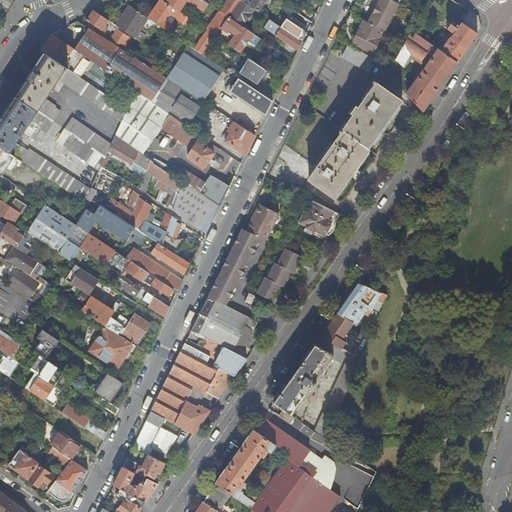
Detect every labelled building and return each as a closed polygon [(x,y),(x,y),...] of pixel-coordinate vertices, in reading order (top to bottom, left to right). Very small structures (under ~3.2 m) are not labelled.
[(179,11),(167,4),(161,0),(160,0),(148,18),(167,31),(176,19),(183,24),(183,23),(188,17),(179,11)] [(207,3),(201,0),(169,0),(167,4),(179,11),(186,0),(203,12),(209,4),(207,3)] [(228,0),(220,12),(229,18),(242,26),(247,19),(249,16),(254,9),(240,0),(228,0)] [(247,0),(240,0),(254,9),(258,12),(265,0),(253,0),(252,3),(247,0)] [(368,22),(382,30),(384,31),(398,3),(392,0),(379,0),(379,1),(368,22)] [(148,18),(130,6),(116,26),(134,38),(148,18)] [(113,24),(93,11),(87,21),(102,31),(105,26),(110,29),(113,24)] [(479,16),(470,11),(461,23),(477,34),(480,29),(481,27),(479,16)] [(220,12),(207,30),(216,36),(222,27),(224,24),(229,18),(220,12)] [(230,45),(240,52),(252,33),(242,26),(229,18),(224,24),(229,28),(231,24),(240,30),(230,45)] [(269,19),(264,27),(290,45),(292,43),(299,47),(302,42),(301,41),(286,31),(269,19)] [(368,22),(365,21),(360,32),(358,31),(354,41),(373,50),(378,41),(383,43),(388,34),(382,31),(382,30),(368,22)] [(453,33),(451,37),(467,48),(471,42),(477,34),(461,23),(459,26),(453,21),(447,29),(453,33)] [(301,41),(302,42),(305,35),(290,24),(286,31),(301,41)] [(222,27),(216,36),(220,39),(226,29),(222,27)] [(89,28),(74,49),(84,56),(137,92),(151,102),(167,78),(122,49),(110,41),(89,28)] [(117,29),(110,41),(122,49),(129,37),(117,29)] [(207,30),(194,49),(203,54),(216,36),(207,30)] [(405,42),(395,60),(403,68),(410,55),(420,61),(432,45),(412,30),(405,42)] [(40,51),(44,53),(73,72),(84,56),(74,49),(52,34),(40,51)] [(216,36),(203,54),(209,59),(222,40),(220,39),(216,36)] [(467,48),(451,37),(445,45),(440,51),(456,63),(467,48)] [(376,60),(348,45),(342,58),(369,73),(376,60)] [(406,94),(422,111),(427,104),(456,63),(440,51),(438,50),(421,73),(406,94)] [(277,59),(290,67),(293,60),(281,52),(277,59)] [(44,53),(16,96),(53,122),(60,111),(55,108),(56,106),(45,99),(59,80),(122,123),(128,110),(102,92),(73,72),(44,53)] [(184,53),(167,78),(203,101),(219,76),(184,53)] [(235,62),(229,72),(235,76),(239,78),(273,101),(276,94),(265,86),(266,84),(265,83),(271,73),(247,57),(245,60),(247,61),(243,68),(240,66),(235,62)] [(233,80),(235,76),(229,72),(216,63),(214,68),(233,80)] [(203,101),(167,78),(151,102),(186,126),(203,101)] [(233,93),(266,114),(272,102),(273,101),(239,78),(234,87),(231,91),(233,93)] [(352,116),(342,131),(368,149),(376,137),(402,100),(381,86),(377,83),(376,82),(374,85),(358,108),(355,107),(350,114),(352,116)] [(230,84),(225,92),(231,96),(233,93),(231,91),(234,87),(230,84)] [(128,110),(122,123),(116,135),(143,154),(161,127),(193,149),(188,157),(204,167),(207,162),(210,158),(214,153),(197,142),(201,136),(186,126),(151,102),(137,92),(128,110)] [(0,146),(16,157),(85,202),(88,196),(91,189),(29,149),(28,151),(16,143),(23,133),(33,139),(40,130),(46,134),(53,122),(16,96),(7,110),(0,120),(0,146)] [(72,117),(64,129),(106,157),(112,144),(72,117)] [(256,136),(234,122),(228,131),(231,132),(225,141),(246,155),(252,142),(256,136)] [(106,157),(64,129),(56,141),(100,170),(106,157)] [(342,131),(340,130),(339,132),(341,133),(309,180),(335,198),(356,167),(368,150),(368,149),(342,131)] [(134,150),(119,141),(113,153),(128,161),(134,150)] [(0,146),(0,174),(3,177),(16,157),(0,146)] [(169,208),(206,235),(209,230),(221,206),(199,192),(183,181),(179,193),(177,192),(181,182),(138,153),(132,162),(146,172),(140,189),(145,192),(151,175),(159,180),(155,186),(161,191),(156,199),(160,202),(165,193),(167,186),(175,191),(169,208)] [(199,192),(221,206),(225,197),(230,186),(210,175),(199,192)] [(106,198),(101,205),(177,254),(187,240),(177,238),(182,225),(177,223),(178,220),(166,212),(161,227),(145,221),(152,206),(144,200),(145,198),(133,191),(127,208),(111,197),(109,200),(106,198)] [(80,220),(77,225),(81,228),(89,233),(97,220),(116,232),(119,227),(138,239),(140,236),(143,238),(140,243),(153,251),(152,253),(184,274),(189,262),(177,254),(101,205),(88,196),(85,202),(90,205),(80,220)] [(334,212),(312,201),(308,209),(306,208),(298,223),(306,226),(304,230),(313,235),(315,231),(324,236),(332,221),(330,220),(334,212)] [(20,214),(1,202),(0,203),(0,215),(13,224),(20,214)] [(27,233),(59,253),(68,239),(75,228),(77,225),(45,204),(27,233)] [(256,210),(276,218),(279,214),(259,204),(256,210)] [(246,231),(260,237),(266,240),(276,218),(256,210),(246,231)] [(8,222),(0,235),(0,237),(14,246),(18,249),(21,244),(24,246),(28,239),(24,237),(24,236),(16,230),(17,228),(8,222)] [(75,228),(68,239),(72,242),(81,228),(77,225),(75,228)] [(26,233),(17,228),(16,230),(24,236),(26,233)] [(212,287),(207,297),(225,306),(260,237),(246,231),(241,229),(237,238),(244,241),(242,246),(235,243),(225,260),(232,264),(230,268),(223,265),(214,283),(221,286),(219,291),(212,287)] [(80,247),(87,252),(119,273),(123,276),(127,270),(169,297),(172,292),(176,295),(178,291),(174,289),(156,278),(156,277),(128,259),(128,258),(90,233),(80,247)] [(59,253),(71,262),(78,252),(85,256),(87,252),(80,247),(72,242),(68,239),(59,253)] [(14,246),(6,260),(14,265),(29,276),(31,273),(36,276),(43,265),(18,249),(14,246)] [(134,248),(128,258),(128,259),(156,277),(174,289),(178,291),(183,280),(166,269),(166,270),(144,256),(145,255),(134,248)] [(301,257),(284,248),(277,264),(291,271),(293,272),(297,265),(301,257)] [(4,259),(1,262),(11,269),(14,265),(6,260),(4,259)] [(280,286),(282,287),(286,280),(291,271),(277,264),(274,262),(267,278),(280,286)] [(84,291),(89,294),(98,280),(76,265),(66,280),(84,291)] [(30,299),(40,284),(24,273),(20,278),(15,275),(9,284),(30,299)] [(123,276),(119,273),(113,281),(118,285),(123,288),(140,299),(146,291),(126,277),(123,276)] [(256,292),(272,301),(277,291),(280,286),(267,278),(264,277),(256,292)] [(359,283),(338,313),(354,323),(356,325),(357,324),(367,308),(371,310),(377,300),(384,302),(387,295),(359,283)] [(89,294),(84,291),(74,305),(82,310),(91,296),(89,294)] [(149,307),(165,317),(167,312),(170,307),(148,292),(143,299),(150,304),(149,307)] [(34,301),(39,305),(44,298),(38,295),(34,301)] [(91,296),(82,310),(106,326),(115,311),(91,296)] [(191,330),(202,336),(217,343),(222,346),(224,347),(232,351),(236,342),(244,327),(253,331),(257,322),(225,306),(207,297),(204,304),(191,330)] [(107,327),(136,346),(147,330),(155,335),(159,329),(136,314),(132,320),(130,323),(126,329),(120,325),(118,327),(116,329),(114,328),(127,306),(121,302),(115,311),(106,326),(107,327)] [(338,313),(320,337),(341,349),(346,342),(342,339),(354,323),(338,313)] [(132,356),(142,363),(147,353),(136,346),(107,327),(91,351),(111,364),(114,366),(119,357),(120,358),(124,356),(126,357),(128,353),(132,356)] [(254,332),(253,331),(244,327),(236,342),(238,343),(246,347),(254,332)] [(33,351),(47,360),(52,353),(51,352),(59,340),(42,328),(36,337),(40,339),(33,351)] [(16,340),(0,329),(0,349),(8,355),(15,360),(25,345),(16,340)] [(186,339),(181,349),(207,362),(209,358),(217,343),(202,336),(198,345),(186,339)] [(249,348),(246,347),(238,343),(234,352),(245,357),(249,348)] [(31,349),(25,345),(15,360),(20,363),(21,364),(31,349)] [(293,376),(274,403),(283,410),(291,415),(313,385),(314,386),(316,383),(315,382),(334,355),(315,345),(293,376)] [(216,363),(215,366),(234,376),(247,358),(245,357),(234,352),(232,351),(224,347),(221,353),(219,352),(217,355),(217,356),(217,357),(218,358),(216,363)] [(173,366),(146,421),(173,434),(178,437),(182,428),(193,433),(211,408),(204,404),(202,406),(198,405),(197,407),(188,402),(189,399),(187,398),(193,388),(206,394),(207,393),(219,398),(234,376),(215,366),(207,362),(181,349),(173,366)] [(8,355),(0,366),(0,370),(10,377),(10,376),(20,363),(15,360),(8,355)] [(118,369),(126,357),(124,356),(120,358),(119,357),(114,366),(118,369)] [(49,362),(40,376),(54,386),(64,372),(49,362)] [(10,376),(18,382),(23,373),(27,368),(21,364),(20,363),(10,376)] [(320,421),(315,432),(327,437),(356,368),(344,363),(320,421)] [(27,368),(23,373),(30,378),(34,372),(27,368)] [(104,399),(110,403),(123,383),(111,375),(107,380),(103,377),(93,392),(104,399)] [(30,390),(31,391),(51,404),(60,391),(54,386),(40,376),(30,390)] [(21,404),(22,404),(31,391),(30,390),(26,388),(17,401),(21,404)] [(0,411),(4,414),(9,408),(0,401),(0,411)] [(80,424),(84,427),(88,421),(90,419),(69,405),(63,413),(80,424)] [(291,415),(283,410),(279,416),(290,424),(294,418),(291,415)] [(263,418),(254,430),(276,445),(290,455),(280,468),(256,502),(252,508),(251,509),(257,511),(329,511),(340,496),(331,489),(321,482),(315,479),(321,470),(313,464),(311,467),(303,461),(309,451),(305,448),(263,418)] [(84,427),(104,440),(107,433),(88,421),(84,427)] [(146,421),(132,448),(145,454),(147,455),(154,441),(167,447),(173,434),(146,421)] [(240,451),(216,483),(231,493),(238,499),(243,493),(243,492),(241,490),(246,482),(244,481),(250,472),(248,471),(253,464),(255,465),(261,456),(263,458),(268,450),(271,452),(276,445),(254,430),(240,451)] [(51,445),(53,447),(71,459),(81,445),(71,438),(60,431),(51,445)] [(147,455),(148,455),(159,461),(167,447),(154,441),(147,455)] [(53,447),(48,453),(67,466),(72,459),(71,459),(53,447)] [(20,450),(9,465),(21,473),(18,478),(26,484),(29,479),(29,478),(39,463),(20,450)] [(322,460),(309,451),(303,461),(311,467),(313,464),(321,470),(315,479),(321,482),(331,489),(336,468),(335,462),(326,455),(322,460)] [(145,454),(139,465),(142,466),(148,455),(147,455),(145,454)] [(127,459),(123,467),(134,473),(144,478),(146,474),(154,478),(157,473),(159,473),(164,464),(159,461),(148,455),(142,466),(139,465),(127,459)] [(55,497),(61,500),(62,500),(62,501),(63,501),(64,501),(65,501),(66,501),(69,499),(70,498),(74,492),(72,491),(88,470),(72,459),(67,466),(48,492),(55,497)] [(48,483),(54,476),(41,466),(31,480),(43,490),(48,483)] [(123,467),(114,486),(120,489),(145,502),(157,484),(146,479),(143,484),(131,478),(134,473),(123,467)] [(79,490),(88,470),(72,491),(74,492),(70,498),(74,499),(79,490)] [(218,511),(231,493),(216,483),(196,511),(218,511)] [(116,511),(137,511),(145,502),(120,489),(116,496),(124,501),(116,511)] [(0,511),(20,511),(23,510),(18,506),(15,504),(0,492),(0,511)] [(243,493),(238,499),(247,504),(252,508),(256,502),(243,493)] [(341,511),(355,511),(358,509),(348,502),(341,511)]
